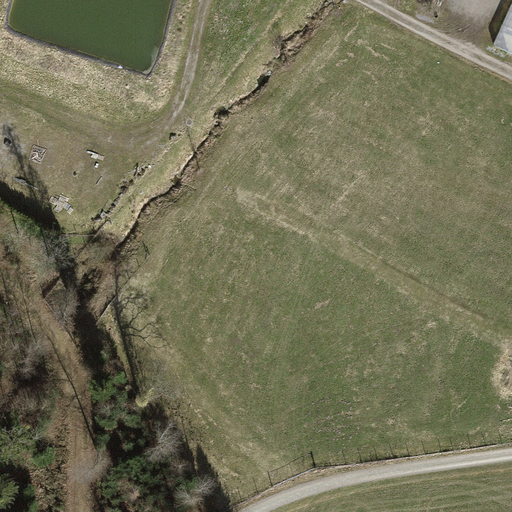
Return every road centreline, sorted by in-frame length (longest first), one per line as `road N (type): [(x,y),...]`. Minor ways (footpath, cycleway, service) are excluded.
road 1 (track): [(511,347),(230,188)]
road 2 (track): [(0,94),(139,146),(163,137),(188,82),(207,0)]
road 3 (track): [(83,511),(86,428),(54,340),(24,296),(0,279)]
road 4 (track): [(511,456),(342,481),(265,511)]
road 5 (track): [(379,0),(379,7),(511,74)]
